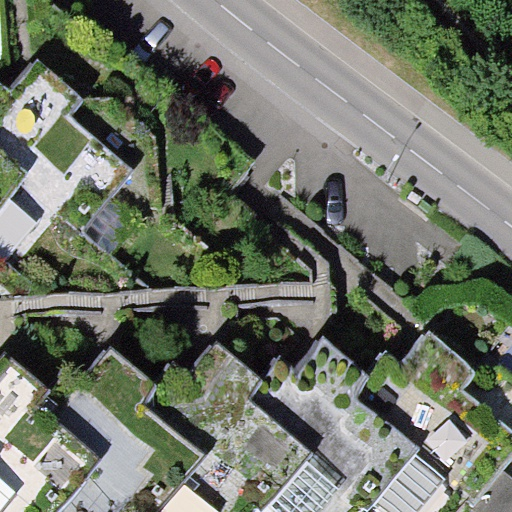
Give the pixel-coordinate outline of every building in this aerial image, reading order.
[(12,98),(0,87),(0,158),(28,181),(88,234),(138,175),(72,120),(84,106),(37,67),(12,98)] [(0,214),(28,181),(0,158),(0,214)] [(405,372),(388,358),(367,382),(352,400),(422,459),(481,509),(511,472),(511,432),(466,394),(477,380),(431,342),(405,372)] [(299,378),(282,363),(261,388),(246,406),(315,464),(372,511),(377,511),(422,459),(352,400),(367,382),(325,347),(299,378)] [(193,383),(175,368),(154,393),(139,411),(206,467),(260,511),(274,511),(315,464),(246,406),(261,388),(218,352),(193,383)] [(83,386),(66,371),(43,398),(30,414),(103,475),(147,511),(167,511),(206,467),(139,411),(154,393),(109,355),(83,386)] [(0,370),(0,486),(30,511),(71,511),(103,475),(30,414),(43,398),(4,365),(0,370)]
